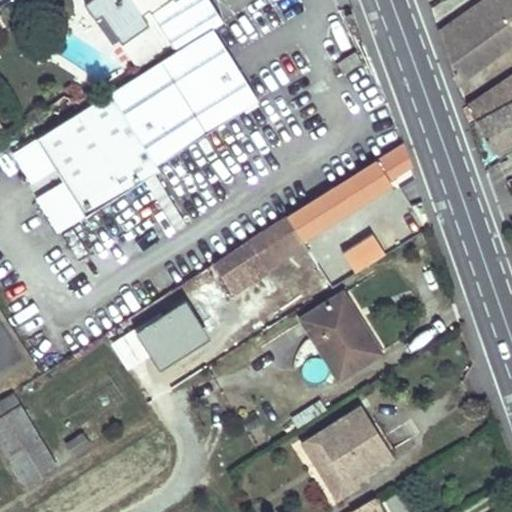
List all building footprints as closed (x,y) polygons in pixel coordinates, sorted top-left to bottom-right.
[(90,0),(85,4),(96,19),(102,16),(118,37),(145,18),(143,13),(149,9),(151,13),(177,51),(114,90),(117,94),(43,142),(89,213),(163,165),(161,163),(263,96),(228,42),(239,36),(242,34),(244,31),(244,27),(244,23),(241,19),(238,16),(234,16),(230,17),(228,18),(216,0),(90,0)] [(511,0),(485,0),(440,33),(457,82),(511,43),(511,0)] [(357,51),(339,63),(346,73),(364,61),(357,51)] [(511,74),(468,105),(477,123),(478,123),(511,104),(511,74)] [(511,140),(511,104),(478,123),(491,152),(511,140)] [(401,142),(288,214),(303,238),(391,182),(388,178),(410,163),(403,140),(401,142)] [(158,175),(146,182),(174,228),(185,221),(158,175)] [(288,214),(268,227),(288,258),(308,245),(303,238),(288,214)] [(268,227),(231,251),(250,282),(288,258),(268,227)] [(344,251),(338,255),(345,266),(352,262),(358,271),(382,255),(372,238),(347,254),(344,251)] [(250,282),(231,251),(214,261),(213,262),(233,292),(250,282)] [(343,293),(339,295),(356,321),(359,318),(343,293)] [(293,295),(256,318),(265,330),(300,308),(293,295)] [(339,295),(302,318),(340,377),(381,352),(359,318),(356,321),(339,295)] [(11,391),(0,397),(0,439),(26,484),(50,471),(52,459),(11,391)] [(360,406),(304,443),(308,450),(321,441),(338,465),(325,475),(340,497),(355,487),(351,482),(386,459),(366,429),(372,425),(360,406)] [(372,425),(366,429),(386,459),(392,456),(372,425)] [(321,441),(308,450),(325,475),(338,465),(321,441)] [(381,511),(373,498),(350,511),(381,511)]
